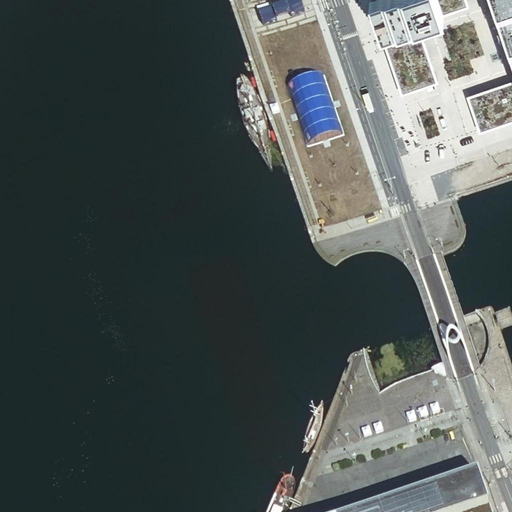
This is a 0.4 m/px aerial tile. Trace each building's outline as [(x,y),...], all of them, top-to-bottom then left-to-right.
[(395,30),(384,0),(372,0),(368,1),(380,34),(395,30)] [(401,0),(384,0),(395,30),(410,25),(401,0)] [(440,14),(434,0),(401,0),(410,25),(417,22),(440,14)] [(434,0),(440,14),(467,6),(465,0),(434,0)] [(511,11),(511,0),(484,0),(491,19),(511,11)] [(511,11),(491,19),(504,57),(511,54),(511,11)] [(401,94),(436,81),(417,22),(410,25),(395,30),(380,34),(401,94)] [(511,82),(466,98),(478,135),(511,124),(511,82)] [(492,511),(484,487),(411,511),(492,511)]
